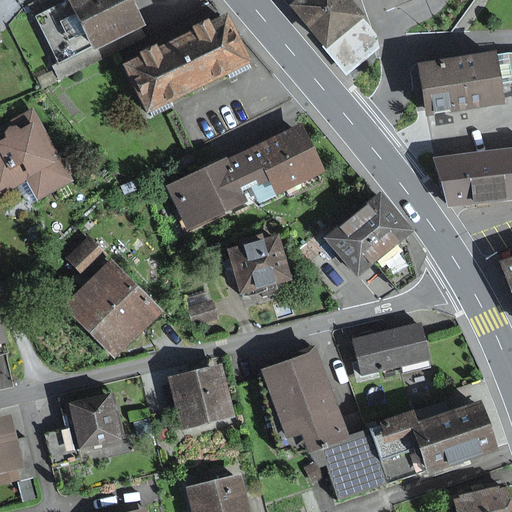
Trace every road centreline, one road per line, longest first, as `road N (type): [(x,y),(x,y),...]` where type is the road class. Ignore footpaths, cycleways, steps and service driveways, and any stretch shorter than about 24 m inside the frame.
road 1 (residential): [(462,275),(414,300),(43,392)]
road 2 (residential): [(360,133),(395,96),(406,55),(511,39)]
road 3 (primary): [(360,133),(462,275)]
road 4 (primary): [(247,0),(360,133)]
